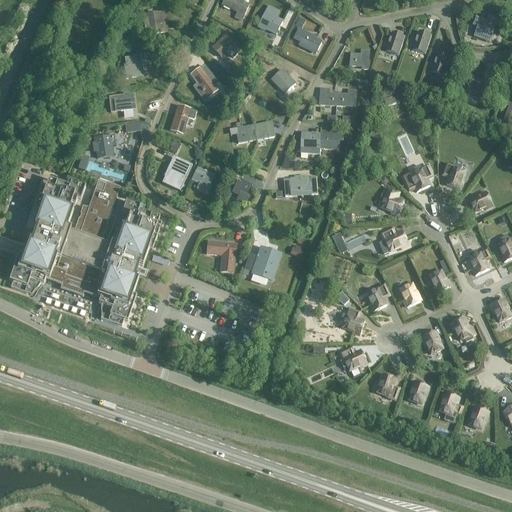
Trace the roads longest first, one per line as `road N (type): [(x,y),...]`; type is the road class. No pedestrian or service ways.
road 1 (unclassified): [(511,497),(66,339),(0,305)]
road 2 (primary): [(311,483),(0,376)]
road 3 (tertiary): [(258,511),(0,437)]
